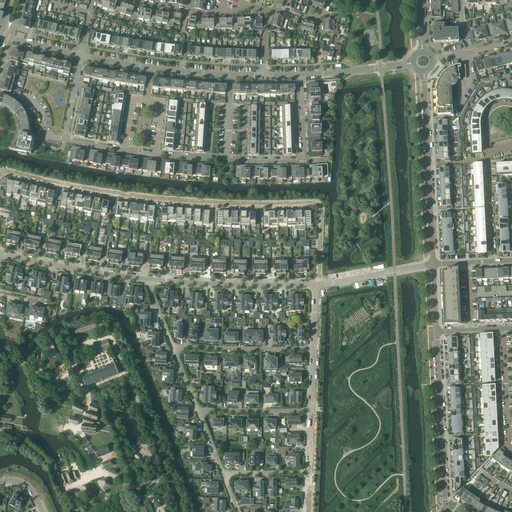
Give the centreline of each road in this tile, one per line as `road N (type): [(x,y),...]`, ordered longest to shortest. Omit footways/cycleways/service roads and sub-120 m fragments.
road 1 (residential): [(316,284),(321,208),(314,202),(127,195),(0,169)]
road 2 (residential): [(433,265),(423,71)]
road 3 (residential): [(445,503),(437,331)]
road 4 (residential): [(316,284),(148,279)]
road 5 (residential): [(148,279),(0,255)]
road 6 (residential): [(173,348),(314,348)]
road 7 (residential): [(510,451),(503,327)]
